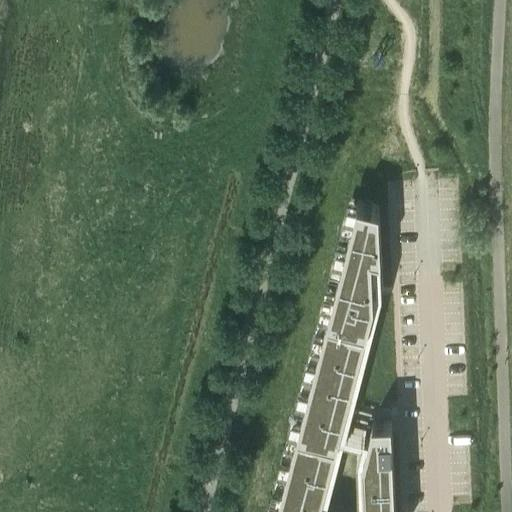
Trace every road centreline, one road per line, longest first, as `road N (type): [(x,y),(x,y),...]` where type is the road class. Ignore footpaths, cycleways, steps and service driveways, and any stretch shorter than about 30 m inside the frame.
road 1 (residential): [(507,511),(494,134),(498,0)]
road 2 (residential): [(424,175),(440,511)]
